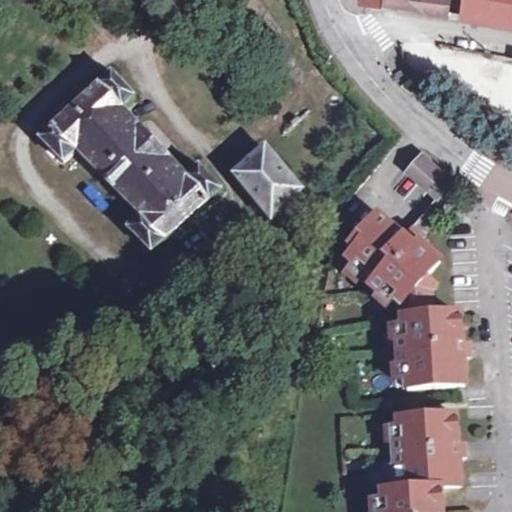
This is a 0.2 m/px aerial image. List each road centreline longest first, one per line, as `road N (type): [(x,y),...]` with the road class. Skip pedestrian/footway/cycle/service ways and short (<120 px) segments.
road 1 (tertiary): [(339,19),(369,74),(511,183)]
road 2 (residential): [(339,19),(511,44)]
